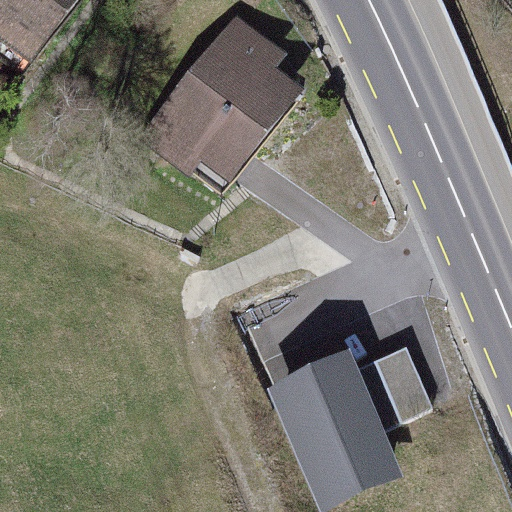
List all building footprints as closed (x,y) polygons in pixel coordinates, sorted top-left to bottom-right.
[(0,0),(0,34),(26,54),(67,0),(0,0)] [(240,37),(167,126),(226,174),(286,100),(259,78),(272,63),(240,37)] [(376,368),(402,427),(433,414),(406,353),(375,367),(376,368)] [(344,381),(370,441),(402,427),(376,368),(344,381)] [(342,378),(284,403),(328,503),(386,478),(370,441),(344,381),(342,378)]
